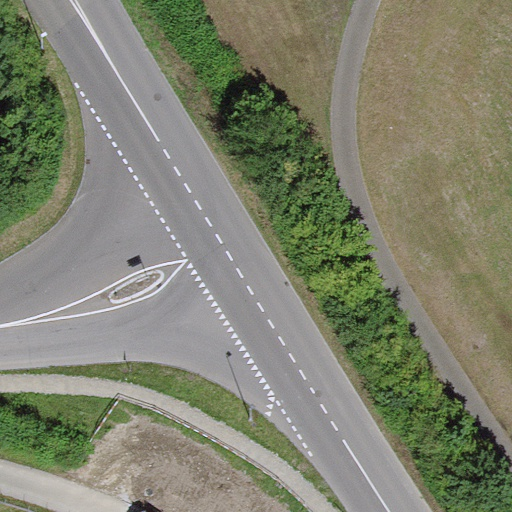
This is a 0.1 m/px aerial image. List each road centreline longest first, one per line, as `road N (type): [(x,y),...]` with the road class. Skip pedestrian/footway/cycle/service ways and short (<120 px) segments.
road 1 (unclassified): [(222,242),(395,511)]
road 2 (unclassified): [(222,242),(73,0)]
road 3 (unclassified): [(0,330),(118,294),(222,242)]
